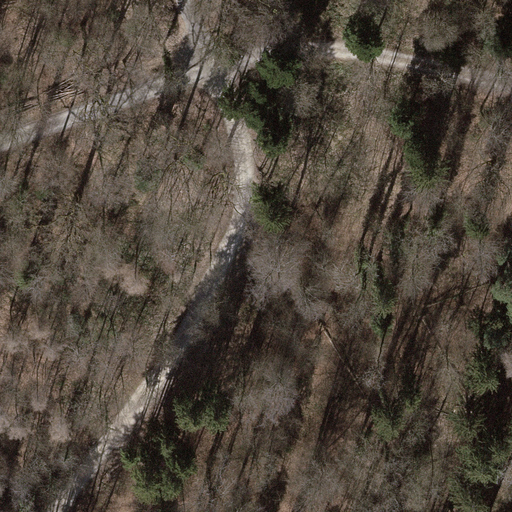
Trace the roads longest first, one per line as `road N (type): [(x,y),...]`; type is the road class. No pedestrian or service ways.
road 1 (track): [(58,511),(187,335),(244,212),(247,180),(236,128),(183,0)]
road 2 (track): [(511,85),(320,50),(211,68),(0,139)]
